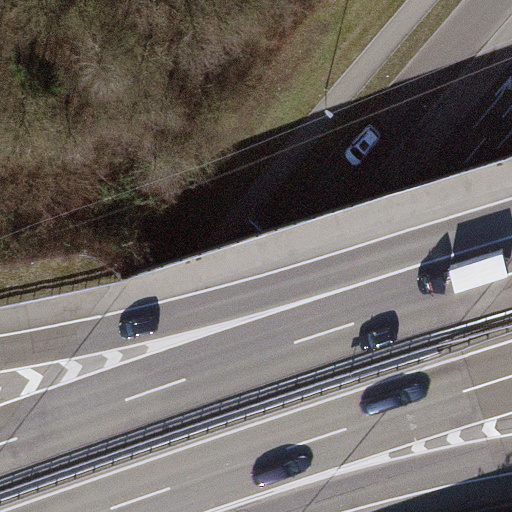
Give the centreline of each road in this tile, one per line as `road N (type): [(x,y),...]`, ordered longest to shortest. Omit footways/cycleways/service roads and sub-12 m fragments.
road 1 (primary): [(501,0),(379,138),(86,511)]
road 2 (motorway): [(511,275),(0,445)]
road 3 (primary): [(175,511),(245,414),(511,102)]
road 4 (motorway): [(511,219),(222,306),(0,352)]
road 5 (motorway): [(113,511),(511,379)]
road 6 (motorway): [(254,511),(511,458)]
